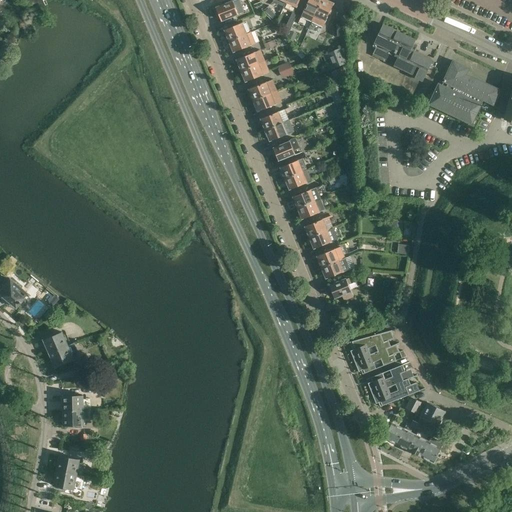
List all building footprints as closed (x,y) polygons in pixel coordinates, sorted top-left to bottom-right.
[(232,0),(233,2),(216,8),(221,21),(244,11),(239,0),(232,0)] [(304,10),(298,23),(309,28),(322,0),(308,0),(308,3),(304,10)] [(333,4),(324,0),(322,0),(309,28),(316,31),(318,27),(322,29),(333,4)] [(268,8),(265,12),(270,17),(273,13),(268,8)] [(229,41),(255,31),(246,34),(241,23),(225,30),(229,41)] [(416,40),(383,24),(372,46),(376,48),(372,55),(415,76),(414,78),(423,82),(432,61),(414,52),(415,49),(412,48),(416,40)] [(255,31),(229,41),(234,52),(259,42),(255,31)] [(291,31),(288,37),(293,42),(297,34),(291,31)] [(347,63),(341,48),(327,54),(333,68),(347,63)] [(242,70),(265,61),(260,50),(237,60),(242,70)] [(269,72),(265,61),(242,70),(246,82),(269,72)] [(277,66),(282,78),(293,73),(289,61),(277,66)] [(494,105),(501,90),(466,74),(469,68),(453,61),(443,82),(442,85),(438,84),(429,104),(472,124),(484,100),(494,105)] [(254,100),(277,91),(273,80),(249,89),(254,100)] [(332,95),(335,103),(336,104),(346,100),(350,99),(343,81),(328,87),(331,96),(332,95)] [(277,91),(254,100),(258,111),(282,102),(277,91)] [(351,113),(346,100),(336,104),(335,103),(333,103),(339,118),(351,113)] [(266,130),(289,121),(284,109),(261,119),(266,130)] [(289,121),(266,130),(270,141),(293,132),(289,121)] [(278,160),(301,151),(296,139),(296,138),(294,138),(293,138),(292,139),(291,139),(290,140),(290,141),(290,142),(274,149),(278,160)] [(286,178),(307,170),(307,169),(302,159),(281,167),(286,178)] [(312,181),(307,170),(286,178),(290,189),(312,181)] [(298,208),(320,199),(315,188),(293,197),(298,208)] [(320,199),(298,208),(303,219),(324,210),(320,199)] [(310,237),(332,229),(332,228),(327,217),(306,226),(310,237)] [(332,229),(310,237),(315,249),(337,240),(338,239),(334,228),(332,228),(332,229)] [(399,244),(397,253),(408,255),(409,246),(399,244)] [(318,256),(322,267),(345,258),(341,247),(318,256)] [(345,258),(322,267),(327,278),(349,269),(345,258)] [(349,278),(339,282),(330,286),(335,298),(342,295),(345,300),(353,297),(351,291),(348,284),(351,283),(349,278)] [(0,291),(0,294),(16,308),(28,294),(11,279),(0,291)] [(55,296),(49,304),(53,307),(59,299),(55,296)] [(355,349),(350,351),(354,361),(391,346),(388,341),(394,339),(391,331),(368,337),(352,341),(352,342),(355,349)] [(49,354),(68,346),(62,332),(43,340),(49,354)] [(68,346),(49,354),(55,368),(80,357),(74,343),(68,346)] [(391,346),(354,361),(358,371),(363,370),(364,373),(364,374),(396,361),(396,360),(394,355),(399,352),(396,345),(396,344),(391,346)] [(372,381),(368,383),(372,393),(403,380),(401,374),(405,372),(403,365),(371,378),(372,381)] [(403,380),(372,393),(376,404),(381,402),(382,405),(382,406),(419,391),(419,390),(416,383),(410,385),(408,379),(403,380)] [(63,396),(63,411),(83,410),(83,395),(63,396)] [(411,398),(406,408),(416,414),(422,403),(411,398)] [(384,438),(408,450),(408,451),(421,457),(433,463),(441,448),(428,442),(435,428),(437,429),(445,412),(428,403),(415,429),(422,432),(420,437),(392,423),(384,438)] [(83,410),(63,411),(63,426),(75,426),(75,428),(83,428),(83,426),(84,425),(83,410)] [(59,456),(57,471),(82,476),(84,464),(79,463),(79,460),(59,456)] [(57,471),(54,486),(66,488),(65,492),(81,495),(84,476),(82,476),(81,475),(57,471)]
